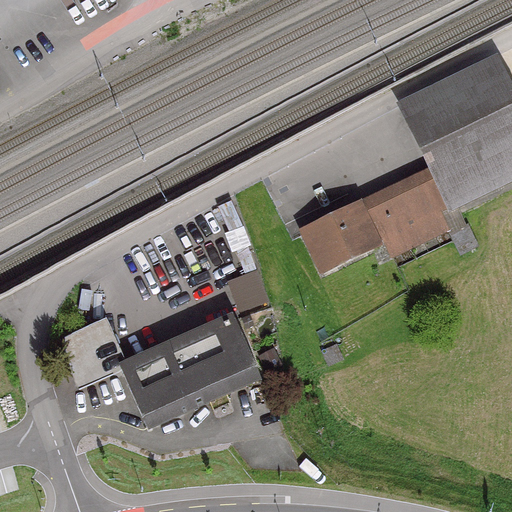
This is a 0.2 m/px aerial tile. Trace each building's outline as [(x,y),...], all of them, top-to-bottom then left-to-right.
[(511,164),(511,104),(493,66),(401,111),(448,208),(477,194),(473,183),(511,164)] [(360,216),(356,208),(302,234),(321,273),(375,247),(372,241),(380,238),(388,255),(444,228),(435,209),(431,211),(420,187),(360,216)] [(458,254),(473,246),(464,230),(450,237),(458,254)] [(144,429),(257,378),(231,321),(121,370),(99,322),(61,339),(61,352),(77,389),(118,371),(144,429)] [(324,364),(339,359),(334,347),(320,353),(324,364)] [(133,470),(112,463),(108,475),(129,482),(133,470)]
